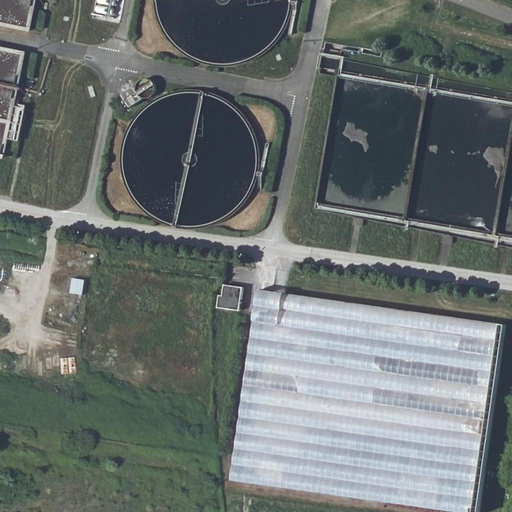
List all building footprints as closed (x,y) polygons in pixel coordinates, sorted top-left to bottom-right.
[(0,0),(0,24),(35,32),(41,0),(0,0)] [(0,157),(10,160),(14,141),(26,143),(33,108),(20,106),(32,53),(0,47),(0,157)] [(136,98),(130,84),(120,89),(126,102),(136,98)] [(355,225),(364,227),(365,218),(357,217),(355,225)] [(445,234),(443,243),(451,245),(453,236),(445,234)] [(219,307),(241,311),(245,287),(228,284),(226,294),(221,294),(219,307)] [(235,481),(452,511),(481,511),(508,323),(262,288),(235,481)]
